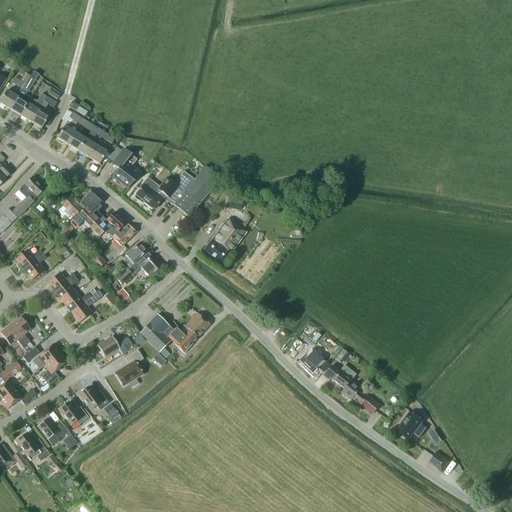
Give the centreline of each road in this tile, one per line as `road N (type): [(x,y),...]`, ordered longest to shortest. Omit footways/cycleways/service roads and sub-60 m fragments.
road 1 (unclassified): [(483,511),(349,418),(181,263)]
road 2 (unclassified): [(181,263),(95,187),(0,128)]
road 3 (residential): [(73,342),(131,309),(181,263)]
road 4 (residential): [(73,342),(88,365),(0,425)]
